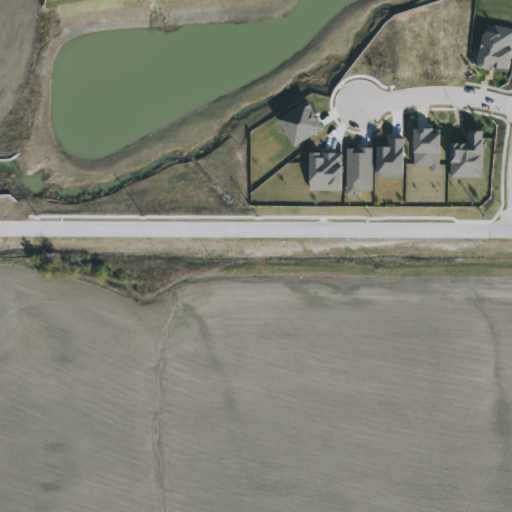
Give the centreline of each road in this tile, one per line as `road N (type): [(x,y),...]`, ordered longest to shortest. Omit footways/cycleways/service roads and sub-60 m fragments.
road 1 (tertiary): [(511,229),(0,229)]
road 2 (residential): [(511,105),(418,95),(357,103)]
